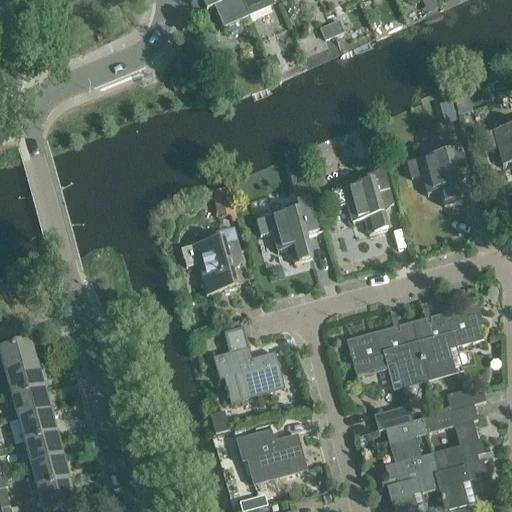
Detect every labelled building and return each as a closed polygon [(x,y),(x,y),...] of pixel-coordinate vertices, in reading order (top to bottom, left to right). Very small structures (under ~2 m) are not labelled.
[(248,20),(238,0),(199,0),(206,15),(216,10),(219,17),(217,18),(221,29),(224,28),(225,30),(248,20)] [(238,0),(248,20),(259,15),(260,17),(270,13),(269,10),(271,10),(266,0),(238,0)] [(339,24),(330,28),(335,39),(343,35),(339,24)] [(335,39),(330,28),(321,32),(325,43),(335,39)] [(275,58),(266,62),(271,73),(280,69),(275,58)] [(271,73),(266,62),(257,66),(261,77),(271,73)] [(451,103),(438,107),(444,126),(456,123),(451,103)] [(511,165),(511,121),(510,122),(511,129),(493,134),(502,168),(511,165)] [(382,153),(375,134),(364,138),(368,148),(364,149),(367,158),(382,153)] [(439,192),(444,209),(462,204),(456,182),(468,179),(459,144),(434,151),(436,158),(406,166),(410,182),(422,178),(427,196),(439,192)] [(301,154),(286,158),(287,161),(296,194),(311,190),(301,154)] [(381,211),(393,208),(384,173),(359,180),(361,186),(331,195),(335,210),(347,207),(352,225),(365,222),(369,238),(387,233),(381,211)] [(212,197),(218,223),(234,219),(228,193),(212,197)] [(318,236),(309,202),(284,209),(286,215),(256,224),(261,240),(272,236),(277,254),(290,251),(294,267),(312,262),(306,239),(318,236)] [(209,238),(211,244),(181,253),(186,270),(197,267),(206,299),(237,291),(231,269),(243,265),(234,231),(209,238)] [(477,307),(411,325),(426,379),(453,372),(448,353),(483,343),(479,329),(483,328),(477,307)] [(426,379),(411,325),(346,344),(356,378),(394,368),(399,387),(426,379)] [(224,337),(229,356),(212,361),(219,384),(224,383),(231,407),(284,392),(274,356),(252,363),(243,332),(224,337)] [(0,351),(0,359),(5,376),(37,367),(31,344),(0,351)] [(5,376),(11,400),(44,391),(37,367),(5,376)] [(450,415),(474,409),(485,405),(481,390),(446,399),(450,414),(450,415)] [(11,400),(18,423),(50,414),(44,391),(11,400)] [(389,448),(415,441),(454,430),(473,425),(477,424),(474,409),(450,415),(450,414),(413,425),(385,433),(389,448)] [(378,435),(385,433),(413,425),(409,410),(374,419),(378,435)] [(18,423),(24,446),(56,437),(50,414),(18,423)] [(222,415),(210,418),(215,437),(228,434),(222,415)] [(473,425),(454,430),(459,450),(432,457),(438,477),(434,478),(438,493),(443,511),(460,511),(468,510),(461,487),(487,480),(483,465),(487,464),(481,444),(478,445),(473,425)] [(274,444),(271,432),(235,442),(242,466),(247,464),(253,488),(307,473),(297,438),(274,444)] [(24,446),(30,469),(63,460),(56,437),(24,446)] [(415,441),(389,448),(394,467),(384,470),(390,490),(387,491),(392,511),(417,511),(414,500),(438,493),(434,478),(438,477),(432,457),(421,460),(415,441)] [(30,469),(37,492),(69,483),(63,460),(30,469)] [(69,483),(37,492),(42,511),(56,511),(76,507),(69,483)] [(249,503),(239,506),(241,511),(257,511),(260,511),(249,503)]
